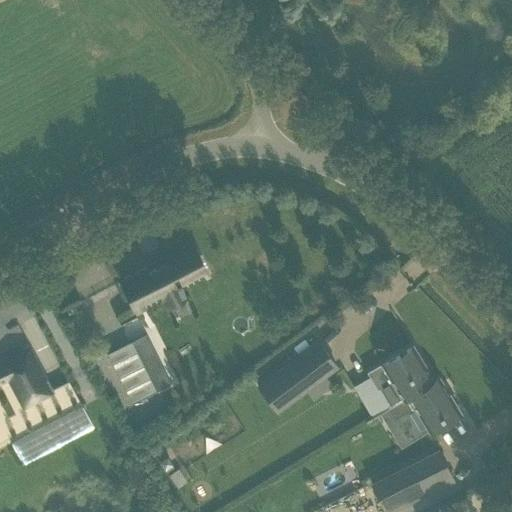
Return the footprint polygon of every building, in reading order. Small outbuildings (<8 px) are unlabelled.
[(146,266),(123,278),(130,293),(128,294),(135,309),(163,295),(167,304),(183,296),(180,289),(182,287),(181,285),(206,273),(191,243),(165,256),(166,258),(147,268),(146,266)] [(80,308),(72,312),(80,328),(88,324),(80,308)] [(132,338),(107,351),(133,401),(157,388),(132,338)] [(336,366),(317,340),(257,385),(276,410),(336,366)] [(390,406),(433,380),(433,379),(411,344),(366,372),(377,389),(378,388),(390,406)] [(0,450),(82,407),(69,382),(49,392),(26,348),(1,361),(1,362),(0,362),(0,450)] [(433,379),(433,380),(390,406),(390,407),(389,408),(395,419),(408,412),(421,433),(428,429),(429,431),(460,412),(438,376),(433,379)] [(452,479),(438,449),(371,482),(385,511),(452,479)] [(166,456),(160,461),(165,468),(171,464),(166,456)]
